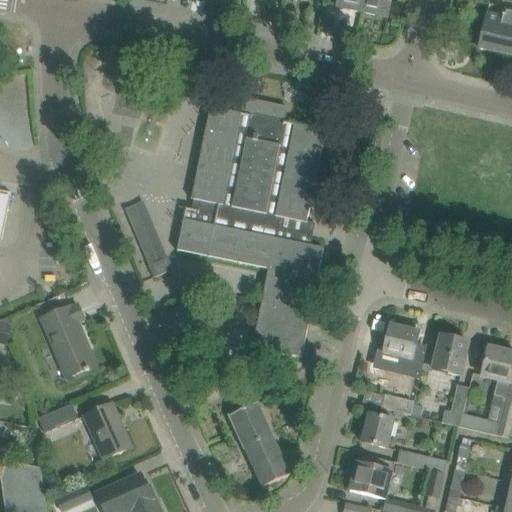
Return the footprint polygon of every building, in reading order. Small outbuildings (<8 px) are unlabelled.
[(362,14),(365,0),(338,0),(337,8),(362,14)] [(365,0),(362,14),(388,19),(391,0),(365,0)] [(502,18),(487,15),(479,50),(511,57),(511,14),(504,13),(502,18)] [(117,107),(146,109),(147,83),(118,82),(117,107)] [(307,224),(326,133),(284,124),(285,120),(252,113),(251,117),(210,109),(191,201),(194,201),(192,211),(186,210),(177,253),(268,271),(252,349),(301,359),(309,321),(324,250),(310,247),(311,238),(301,234),(303,224),(315,226),(315,225),(307,224)] [(134,194),(152,261),(171,256),(154,189),(134,194)] [(0,244),(1,244),(11,195),(0,192),(0,244)] [(173,271),(168,258),(148,267),(153,279),(173,271)] [(72,309),(71,308),(41,321),(67,380),(85,372),(86,374),(89,372),(89,371),(96,367),(89,350),(88,351),(76,324),(84,321),(78,306),(72,309)] [(0,342),(6,344),(9,328),(0,326),(0,342)] [(411,370),(420,333),(390,326),(381,363),(411,370)] [(440,338),(432,371),(461,378),(469,345),(440,338)] [(499,425),(463,416),(459,429),(509,441),(511,428),(511,354),(488,349),(481,379),(497,383),(491,407),(503,410),(499,425)] [(457,387),(451,413),(448,426),(459,429),(463,416),(469,390),(457,387)] [(385,397),(382,411),(411,418),(414,404),(385,397)] [(132,449),(113,405),(82,419),(101,462),(132,449)] [(257,405),(229,418),(262,489),(290,477),(257,405)] [(69,406),(37,420),(43,435),(76,421),(69,406)] [(448,426),(451,413),(444,411),(441,425),(448,426)] [(396,423),(368,416),(361,444),(389,451),(396,423)] [(423,450),(427,437),(404,431),(400,445),(423,450)] [(460,445),(457,458),(467,461),(470,447),(460,445)] [(399,451),(396,464),(443,475),(446,463),(399,451)] [(356,464),(350,493),(386,501),(395,464),(361,456),(358,465),(356,464)] [(5,462),(0,460),(0,479),(4,511),(46,511),(41,469),(5,462)] [(465,473),(454,470),(448,497),(458,500),(465,473)] [(151,502),(140,476),(97,495),(104,511),(129,511),(130,511),(129,511),(160,511),(155,500),(151,502)] [(85,487),(57,500),(61,511),(65,511),(91,500),(85,487)] [(455,511),(458,500),(448,497),(444,511),(455,511)] [(435,511),(438,500),(427,498),(425,509),(387,499),(384,511),(385,511),(435,511)]
